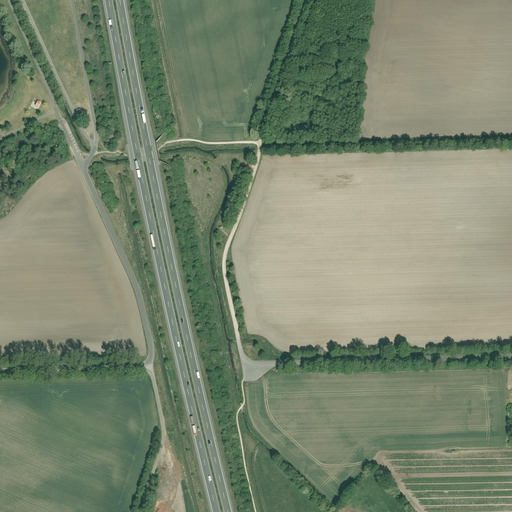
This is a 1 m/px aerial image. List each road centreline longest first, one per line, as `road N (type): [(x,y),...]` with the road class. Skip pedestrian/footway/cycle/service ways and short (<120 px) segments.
road 1 (motorway): [(228,511),(119,0)]
road 2 (motorway): [(108,0),(216,511)]
road 3 (residential): [(511,355),(251,370)]
road 4 (track): [(258,144),(223,266),(251,370)]
road 5 (track): [(306,0),(258,144)]
road 6 (track): [(7,0),(56,110)]
